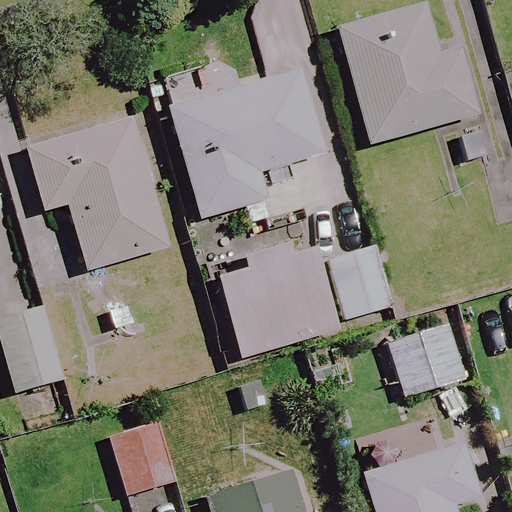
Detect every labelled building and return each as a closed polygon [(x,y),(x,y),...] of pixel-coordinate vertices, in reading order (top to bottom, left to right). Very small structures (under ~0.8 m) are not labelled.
[(431,62),(416,10),(328,36),(361,151),(469,120),(451,57),(431,62)] [(310,160),(286,76),(161,112),(193,223),(259,204),(251,177),(310,160)] [(159,255),(124,123),(15,152),(32,217),(59,210),(77,277),(159,255)] [(229,259),(233,273),(208,280),(229,361),(326,336),(305,255),(280,261),(276,246),(229,259)] [(383,313),(366,250),(355,253),(321,263),(339,326),(383,313)] [(54,385),(34,312),(19,317),(0,321),(0,375),(6,398),(54,385)] [(456,385),(439,329),(378,348),(395,404),(444,389),(456,385)] [(166,488),(151,428),(101,441),(116,501),(157,490),(166,488)] [(355,457),(361,476),(352,479),(362,511),(444,511),(445,511),(466,504),(449,449),(406,462),(400,444),(355,457)] [(289,511),(280,479),(196,503),(198,511),(289,511)]
